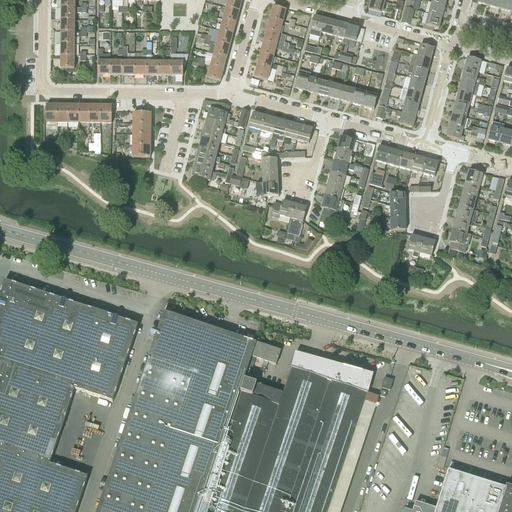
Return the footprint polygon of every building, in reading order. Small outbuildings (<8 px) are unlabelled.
[(61,0),(62,9),(75,9),(75,0),(61,0)] [(227,0),(226,9),(239,12),(242,0),(240,0),(227,0)] [(385,3),(373,0),(371,0),(368,11),(381,15),(385,3)] [(407,0),(405,9),(412,10),(415,0),(407,0)] [(490,0),(488,7),(500,10),(502,0),(490,0)] [(511,13),(511,9),(511,0),(502,0),(500,10),(511,13)] [(445,7),(431,3),(428,15),(442,18),(445,7)] [(286,11),(273,7),(270,19),(282,23),(286,11)] [(87,9),(81,9),(75,9),(62,9),(61,21),(75,21),(75,14),(87,14),(87,9)] [(236,24),(239,12),(226,9),(223,20),(236,24)] [(410,26),(414,11),(405,9),(404,13),(401,24),(410,26)] [(442,18),(428,15),(425,26),(423,26),(422,29),(431,32),(432,28),(439,30),(442,18)] [(325,21),(314,18),(309,36),(320,39),(321,34),(325,21)] [(279,35),(282,23),(270,19),(266,31),(279,35)] [(220,32),(233,36),(236,24),(223,20),(220,32)] [(61,21),(61,33),(75,33),(75,21),(61,21)] [(333,37),(335,27),(336,24),(325,21),(321,34),(333,37)] [(344,40),(345,37),(347,27),(336,24),(335,27),(333,37),(344,40)] [(364,31),(359,30),(347,27),(345,37),(344,40),(342,46),(348,47),(349,43),(355,45),(356,43),(361,45),(362,41),(364,31)] [(263,43),(282,48),(284,43),(286,36),(279,35),(266,31),(263,43)] [(233,36),(220,32),(216,44),(230,47),(233,36)] [(87,34),(81,33),(75,33),(61,33),(61,45),(75,45),(75,38),(87,39),(87,34)] [(179,39),(176,53),(184,54),(186,40),(179,39)] [(281,53),(282,48),(263,43),(260,54),(273,58),(275,51),(281,53)] [(230,47),(216,44),(213,55),(227,59),(230,47)] [(61,45),(61,57),(74,58),(75,45),(61,45)] [(417,58),(430,61),(433,50),(420,46),(417,58)] [(304,52),(316,55),(317,50),(306,47),(304,52)] [(340,53),(340,55),(338,61),(350,64),(352,56),(340,53)] [(260,54),(257,66),(270,70),(273,58),(260,54)] [(210,67),(224,70),(227,59),(213,55),(210,67)] [(414,69),(427,72),(430,61),(417,58),(412,56),(409,67),(414,69)] [(74,70),(74,58),(61,57),(61,70),(74,70)] [(135,63),(127,63),(127,57),(123,57),(123,63),(122,77),(134,77),(135,63)] [(159,63),(151,63),(151,57),(147,57),(147,63),(146,77),(158,77),(159,63)] [(467,58),(464,70),(477,74),(480,62),(467,58)] [(98,76),(110,76),(111,63),(98,62),(98,76)] [(123,63),(111,63),(110,76),(122,77),(123,63)] [(134,77),(146,77),(147,63),(135,63),(134,77)] [(170,77),(171,63),(159,63),(158,77),(170,77)] [(171,63),(170,77),(183,77),(183,63),(171,63)] [(267,82),(270,70),(257,66),(254,78),(267,82)] [(224,70),(210,67),(207,79),(220,82),(224,70)] [(427,72),(414,69),(411,80),(424,84),(427,72)] [(511,84),(511,70),(506,69),(503,82),(511,84)] [(479,86),(483,87),(484,83),(484,82),(476,79),(477,74),(464,70),(461,81),(474,85),(479,86)] [(306,93),(309,79),(311,75),(299,72),(298,76),(294,90),(306,93)] [(309,79),(306,93),(317,96),(320,85),(321,82),(321,79),(317,78),(317,81),(309,79)] [(408,91),(421,95),(424,84),(411,80),(408,91)] [(289,90),(291,83),(283,81),(282,88),(289,90)] [(471,96),(476,97),(479,86),(474,85),(461,81),(458,92),(471,96)] [(493,81),(491,89),(497,90),(499,82),(493,81)] [(317,96),(328,99),(332,85),(321,82),(320,85),(317,96)] [(340,102),(341,98),(343,89),(332,85),(328,99),(340,102)] [(351,105),(354,92),(343,89),(341,98),(340,102),(351,105)] [(491,90),(488,101),(493,102),(496,91),(491,90)] [(405,103),(418,106),(421,95),(408,91),(405,103)] [(362,108),(363,106),(366,95),(354,92),(351,105),(362,108)] [(458,92),(455,104),(468,107),(471,96),(458,92)] [(366,95),(363,106),(362,108),(374,111),(377,98),(366,95)] [(497,104),(509,107),(510,100),(499,97),(497,104)] [(402,114),(415,118),(418,106),(405,103),(402,114)] [(455,104),(452,115),(465,119),(468,107),(455,104)] [(46,124),(57,125),(57,107),(46,106),(46,124)] [(496,106),(494,113),(506,117),(506,116),(508,110),(496,106)] [(68,107),(57,107),(57,125),(68,125),(68,107)] [(78,125),(79,107),(68,107),(68,125),(78,125)] [(89,107),(79,107),(78,125),(89,125),(89,107)] [(100,125),(100,107),(89,107),(89,125),(100,125)] [(111,107),(100,107),(100,125),(111,125),(111,107)] [(384,115),(386,110),(379,108),(376,119),(383,121),(384,115)] [(206,120),(225,125),(233,127),(234,123),(226,121),(227,116),(209,111),(206,120)] [(395,118),(401,119),(399,126),(412,129),(415,118),(402,114),(396,112),(395,118)] [(133,114),(132,125),(151,126),(151,115),(133,114)] [(261,132),(265,117),(253,114),(249,128),(261,132)] [(452,115),(449,127),(462,130),(465,119),(452,115)] [(273,135),(276,124),(277,121),(265,117),(261,132),(273,135)] [(244,131),(247,121),(240,119),(237,129),(244,131)] [(206,120),(204,130),(222,135),(225,135),(226,131),(223,130),(225,125),(206,120)] [(283,143),(285,138),(289,124),(277,121),(276,124),(273,135),(272,140),(276,141),(283,143)] [(296,144),(297,141),(300,127),(289,124),(285,138),(291,140),(290,143),(296,144)] [(132,125),(132,136),(150,137),(151,126),(132,125)] [(312,130),(300,127),(297,141),(309,145),(312,130)] [(459,142),(462,130),(449,127),(446,138),(459,142)] [(499,144),(502,131),(491,128),(487,141),(499,144)] [(220,144),(222,135),(204,130),(201,140),(220,144)] [(510,147),(511,139),(511,133),(502,131),(499,144),(510,147)] [(90,154),(101,155),(102,135),(91,134),(90,154)] [(132,136),(132,147),(150,147),(150,137),(132,136)] [(340,138),(337,150),(351,154),(355,142),(340,138)] [(201,140),(199,149),(217,154),(220,144),(201,140)] [(366,158),(371,159),(375,147),(366,145),(363,157),(366,158)] [(150,159),(150,147),(132,147),(132,158),(150,159)] [(387,165),(391,151),(379,148),(375,162),(387,165)] [(219,165),(219,164),(220,160),(216,159),(217,154),(199,149),(196,158),(215,163),(214,164),(219,165)] [(254,158),(262,160),(266,160),(268,154),(256,150),(254,158)] [(351,154),(337,150),(334,162),(348,165),(351,154)] [(387,165),(399,168),(403,154),(391,151),(387,165)] [(411,172),(411,168),(414,157),(403,154),(399,168),(411,172)] [(422,175),(423,172),(426,161),(414,157),(411,168),(411,172),(422,175)] [(212,173),(214,164),(215,163),(196,158),(194,168),(212,173)] [(277,160),(266,160),(262,160),(262,173),(277,172),(277,160)] [(426,161),(423,172),(422,175),(435,178),(438,164),(426,161)] [(348,165),(334,162),(331,174),(345,177),(348,165)] [(209,182),(212,173),(194,168),(191,178),(209,182)] [(262,173),(263,185),(278,184),(277,172),(262,173)] [(468,172),(465,184),(479,188),(482,176),(468,172)] [(328,185),(342,189),(345,177),(331,174),(328,185)] [(369,186),(381,189),(384,177),(372,174),(369,186)] [(394,186),(396,181),(388,178),(386,184),(384,190),(393,192),(394,186)] [(498,180),(495,192),(500,194),(503,181),(498,180)] [(278,197),(278,184),(263,185),(256,185),(256,189),(254,190),(253,192),(254,194),(256,195),(257,204),(265,204),(265,198),(278,197)] [(465,184),(462,196),(476,200),(479,188),(465,184)] [(325,197),(339,201),(342,189),(328,185),(325,197)] [(430,185),(418,186),(418,188),(418,194),(430,193),(430,188),(430,185)] [(401,194),(404,194),(406,188),(400,186),(397,193),(401,194)] [(410,194),(418,194),(418,188),(418,186),(417,188),(410,188),(410,194)] [(368,188),(365,200),(370,202),(374,190),(368,188)] [(404,194),(401,194),(389,195),(390,207),(405,207),(404,194)] [(462,196),(459,208),(473,212),(476,200),(462,196)] [(344,202),(339,201),(325,197),(321,209),(323,210),(321,217),(335,221),(336,221),(338,213),(341,214),(344,202)] [(368,210),(370,202),(365,200),(362,209),(368,210)] [(291,220),(295,206),(283,203),(282,206),(275,204),(271,218),(279,220),(280,217),(291,220)] [(295,206),(291,220),(287,235),(295,237),(299,238),(307,209),(295,206)] [(390,219),(405,219),(405,207),(390,207),(390,219)] [(456,220),(470,224),(475,225),(478,213),(473,212),(459,208),(456,220)] [(320,217),(319,223),(331,227),(332,223),(334,223),(335,221),(321,217),(320,217)] [(405,219),(390,219),(391,232),(406,232),(405,219)] [(466,235),(470,224),(456,220),(453,232),(466,235)] [(449,244),(451,244),(449,249),(465,254),(467,246),(464,246),(466,235),(453,232),(449,244)] [(412,258),(418,260),(419,255),(423,240),(411,237),(407,251),(413,253),(412,258)] [(278,239),(276,246),(284,248),(286,241),(278,239)] [(435,244),(423,240),(419,255),(431,258),(435,244)] [(489,255),(487,260),(491,261),(490,262),(494,263),(495,260),(494,259),(494,256),(489,255)] [(406,273),(414,275),(415,269),(407,267),(406,273)] [(415,269),(414,275),(422,277),(423,271),(415,269)] [(113,403),(138,326),(4,282),(0,295),(0,511),(76,511),(88,478),(50,465),(75,391),(113,403)] [(239,393),(247,370),(250,362),(251,358),(256,344),(163,313),(96,511),(328,511),(368,395),(367,394),(373,376),(295,355),(292,369),(291,369),(282,394),(244,381),(240,394),(239,393)] [(251,358),(250,362),(254,363),(255,360),(263,362),(268,348),(256,344),(251,358)] [(280,352),(268,348),(263,362),(275,366),(280,352)] [(390,392),(393,382),(384,379),(381,389),(390,392)] [(444,449),(438,468),(443,469),(448,451),(444,449)] [(511,511),(511,488),(506,487),(505,490),(448,472),(436,510),(435,511),(511,511)]
